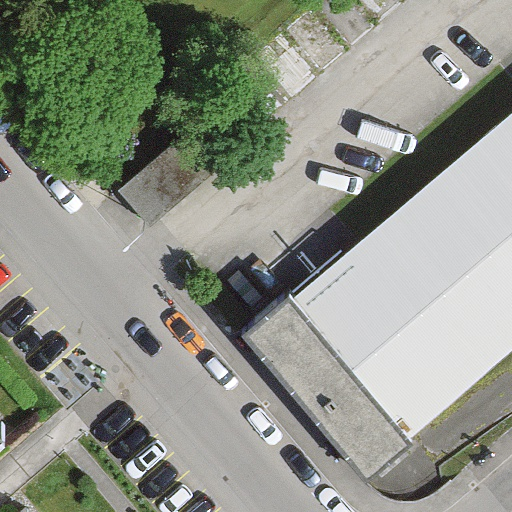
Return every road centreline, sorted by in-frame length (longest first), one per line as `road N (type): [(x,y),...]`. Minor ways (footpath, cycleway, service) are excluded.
road 1 (residential): [(122,309),(486,0)]
road 2 (residential): [(122,309),(294,511)]
road 3 (residential): [(0,164),(122,309)]
